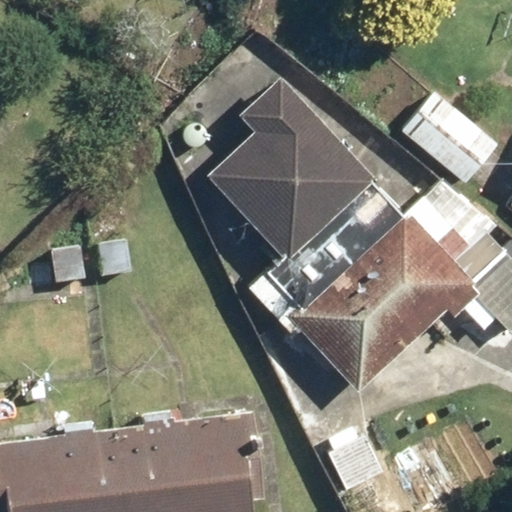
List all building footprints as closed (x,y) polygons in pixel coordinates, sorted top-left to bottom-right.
[(274,312),(346,388),(435,304),(444,314),(465,295),(496,328),(511,312),(511,267),(472,225),(456,240),(412,194),(390,215),(357,180),(365,172),(270,72),(229,111),(245,129),(199,172),(275,253),(259,268),(288,299),(274,312)] [(388,125),(455,180),(489,139),(422,84),(388,125)] [(90,273),(121,268),(116,236),(84,241),(90,273)] [(44,281),(75,276),(70,243),(38,248),(44,281)] [(244,511),(242,492),(257,490),(247,409),(0,437),(0,511),(244,511)] [(371,415),(321,440),(346,490),(396,464),(371,415)]
